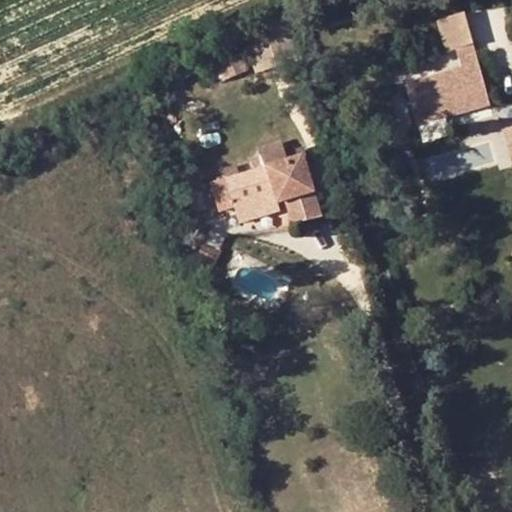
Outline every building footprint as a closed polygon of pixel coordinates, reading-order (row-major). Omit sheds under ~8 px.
[(401,0),(407,10),(428,0),(401,0)] [(465,14),(439,21),(446,52),(474,45),(465,14)] [(460,66),(462,76),(406,90),(417,130),(493,110),(479,61),(460,66)] [(511,121),(497,125),(511,183),(511,182),(511,121)] [(262,168),(263,171),(214,184),(222,215),(286,198),(293,225),(320,218),(303,155),(262,168)]
